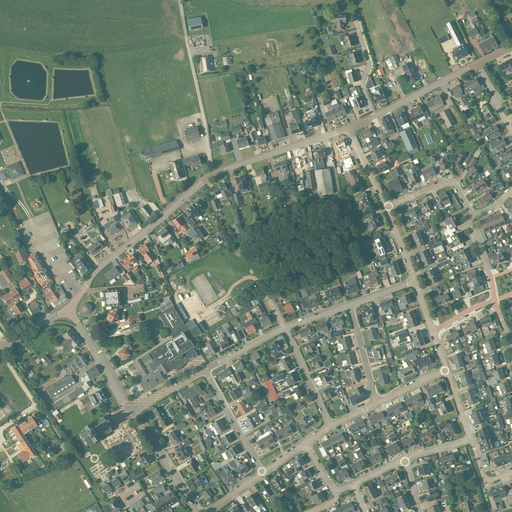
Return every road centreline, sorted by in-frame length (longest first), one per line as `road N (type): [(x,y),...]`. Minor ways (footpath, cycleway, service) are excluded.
road 1 (tertiary): [(69,309),(96,270),(214,173)]
road 2 (residential): [(214,173),(178,0)]
road 3 (tertiary): [(214,173),(346,128)]
road 4 (tertiary): [(133,411),(69,309)]
